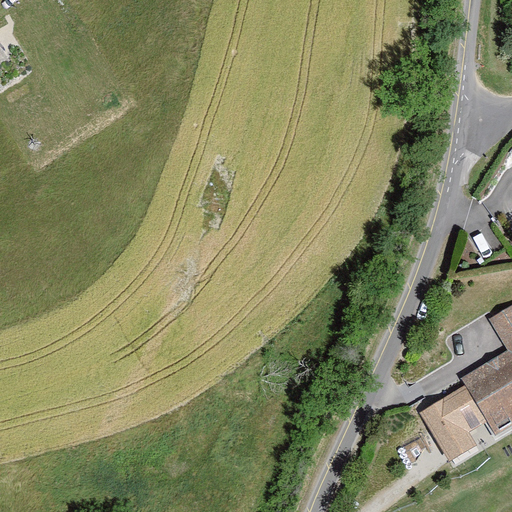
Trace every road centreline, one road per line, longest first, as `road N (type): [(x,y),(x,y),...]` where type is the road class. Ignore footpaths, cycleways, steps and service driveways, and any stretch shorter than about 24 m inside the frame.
road 1 (unclassified): [(462,125),(420,286),(315,511)]
road 2 (unclassified): [(477,0),(462,125)]
